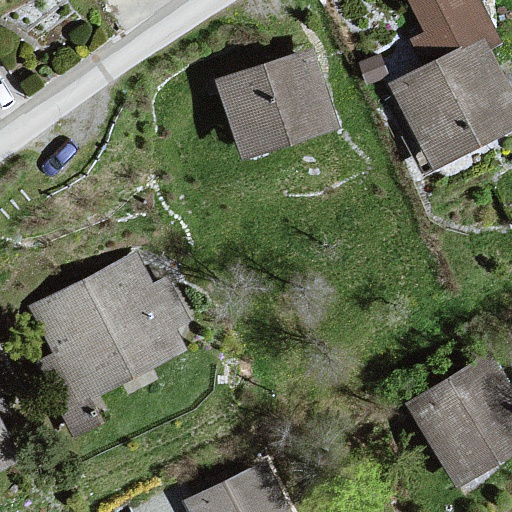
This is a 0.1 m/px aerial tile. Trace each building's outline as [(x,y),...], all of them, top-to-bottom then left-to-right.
[(511,59),(501,39),(407,91),(461,178),(511,155),(511,59)] [(332,58),(230,84),(256,167),(363,138),(332,58)] [(134,265),(48,307),(69,351),(46,362),(78,429),(108,414),(95,386),(183,343),(170,316),(181,311),(166,281),(146,291),(134,265)] [(511,393),(493,362),(416,407),(459,480),(511,449),(511,393)] [(0,423),(0,462),(16,454),(0,423)] [(290,511),(268,466),(190,504),(193,511),(290,511)]
